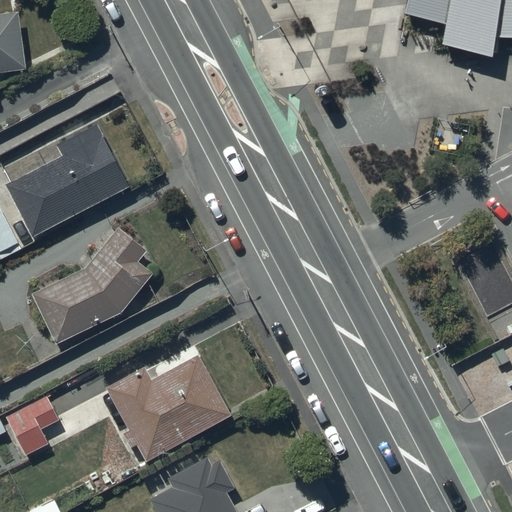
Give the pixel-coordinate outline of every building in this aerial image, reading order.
[(511,0),(409,0),(406,15),(445,26),(441,47),(493,60),(495,39),(511,39),(511,0)] [(20,14),(0,16),(0,73),(26,71),(20,14)] [(63,157),(6,187),(33,239),(129,188),(97,127),(58,148),(63,157)] [(146,252),(119,230),(87,269),(32,296),(57,346),(120,315),(152,275),(138,263),(146,252)] [(232,417),(198,355),(153,380),(147,369),(107,391),(129,431),(123,434),(132,450),(138,446),(147,463),(232,417)] [(59,420),(47,396),(6,417),(26,456),(49,444),(41,430),(59,420)] [(238,511),(228,492),(236,488),(221,462),(214,466),(209,458),(169,480),(174,488),(151,500),(157,511),(238,511)]
